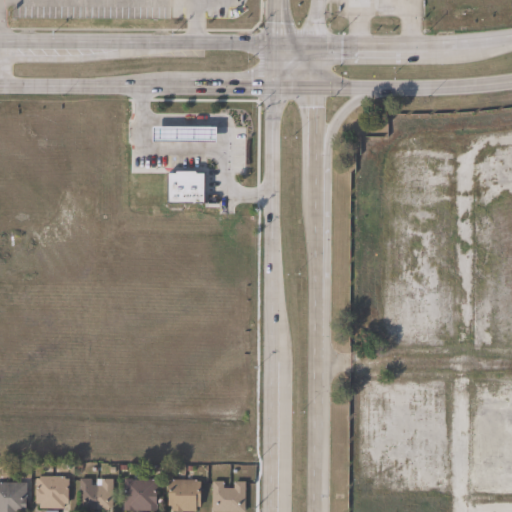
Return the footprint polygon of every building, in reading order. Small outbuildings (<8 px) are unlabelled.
[(374,0),(374,16),(387,16),(386,0),(374,0)] [(213,140),(150,140),(150,126),(213,126),(213,140)] [(193,170),(193,172),(201,172),(201,201),(165,201),(165,172),(173,172),(173,170),(193,170)] [(190,480),(197,480),(197,507),(194,507),(194,511),(189,511),(188,511),(175,511),(176,511),(170,511),(170,506),(164,505),(165,491),(166,491),(166,479),(183,480),(183,474),(190,474),(190,480)] [(0,511),(0,477),(3,477),(2,482),(24,482),(24,511),(0,511)] [(62,477),(62,479),(66,479),(66,504),(60,504),(60,510),(56,510),(55,511),(42,511),(43,509),(36,509),(36,504),(32,504),(32,479),(37,479),(37,477),(62,477)] [(112,479),(111,510),(100,510),(100,511),(87,511),(87,510),(77,510),(78,478),(88,478),(88,486),(94,486),(94,478),(112,479)] [(130,478),(130,480),(145,481),(145,479),(155,479),(154,511),(131,511),(122,511),(122,478),(130,478)] [(243,481),(242,511),(209,511),(209,481),(222,481),(222,488),(232,488),(232,481),(243,481)]
